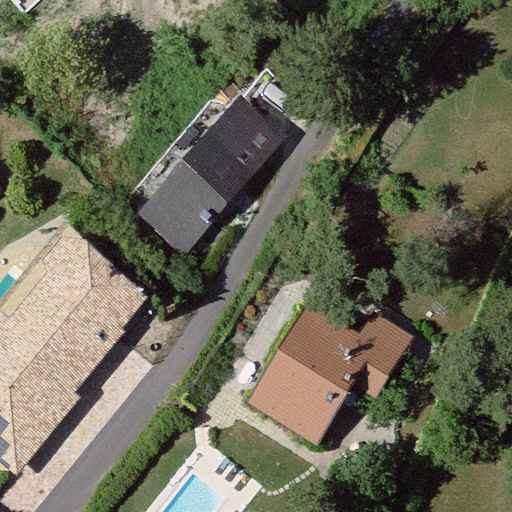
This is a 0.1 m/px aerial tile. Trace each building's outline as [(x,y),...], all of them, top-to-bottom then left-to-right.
[(0,0),(0,10),(13,24),(38,0),(0,0)] [(257,89),(235,115),(273,145),(295,120),(257,89)] [(226,124),(147,214),(162,228),(145,247),(167,267),(186,245),(190,248),(200,236),(196,232),(264,156),(226,124)] [(97,348),(123,316),(71,273),(50,271),(36,287),(44,307),(45,308),(0,362),(0,481),(1,482),(39,436),(32,432),(41,422),(45,424),(55,412),(51,409),(100,350),(97,348)] [(36,287),(0,330),(0,362),(45,308),(44,307),(36,287)] [(347,343),(295,314),(240,404),(291,432),(313,397),(326,404),(342,380),(362,391),(393,339),(361,320),(347,343)]
